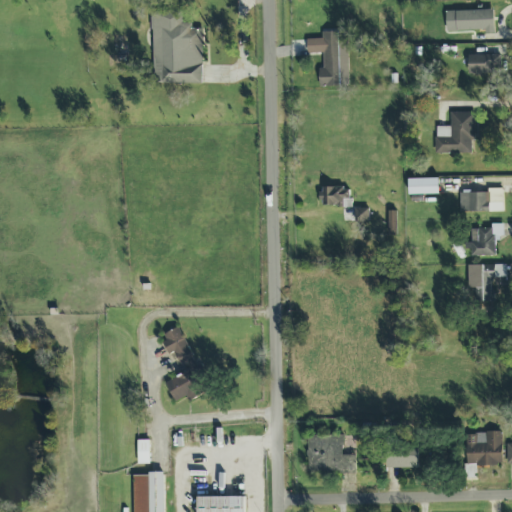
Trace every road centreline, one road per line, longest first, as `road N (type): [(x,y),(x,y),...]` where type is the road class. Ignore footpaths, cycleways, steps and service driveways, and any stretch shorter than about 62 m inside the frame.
road 1 (residential): [(271,0),(281,511)]
road 2 (residential): [(281,502),(511,495)]
